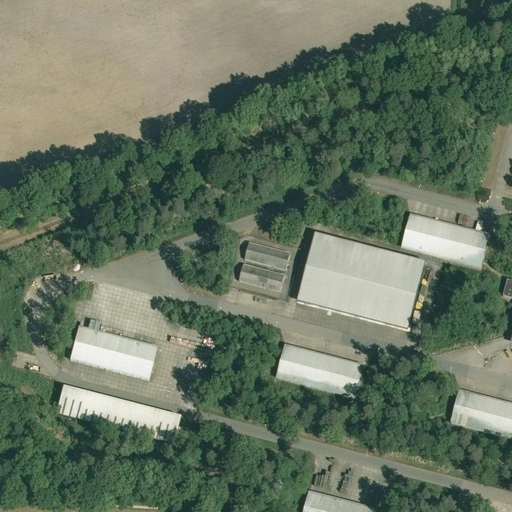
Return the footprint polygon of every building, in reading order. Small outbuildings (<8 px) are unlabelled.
[(480,269),(488,236),(411,216),(402,249),(480,269)] [(315,240),(300,298),(409,327),(424,268),(315,240)] [(250,244),(245,261),(269,267),(274,251),(250,244)] [(278,252),(273,268),(286,271),(290,255),(278,252)] [(244,266),(240,283),(264,289),(268,272),(244,266)] [(272,273),(268,290),(280,293),(284,277),(272,273)] [(511,282),(507,281),(503,297),(511,299),(511,282)] [(70,361),(148,381),(156,349),(79,329),(70,361)] [(285,347),(277,379),(354,399),(363,367),(285,347)] [(173,446),(179,422),(62,392),(56,416),(173,446)] [(511,405),(460,392),(451,424),(511,440),(511,405)] [(380,511),(310,493),(304,511),(380,511)]
